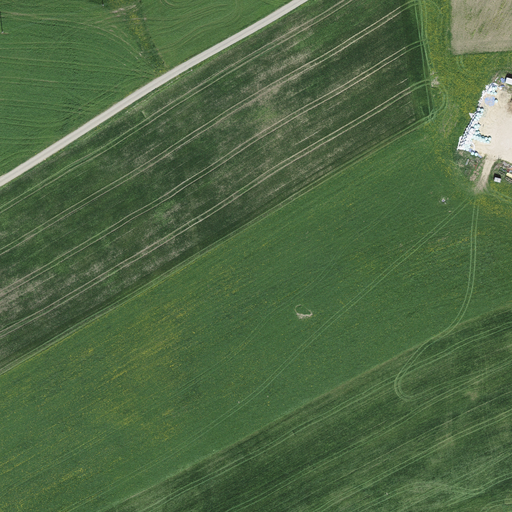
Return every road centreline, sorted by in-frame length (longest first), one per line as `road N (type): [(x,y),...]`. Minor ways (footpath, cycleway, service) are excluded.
road 1 (track): [(303,0),(0,182)]
road 2 (track): [(504,150),(471,185),(458,176),(398,0)]
